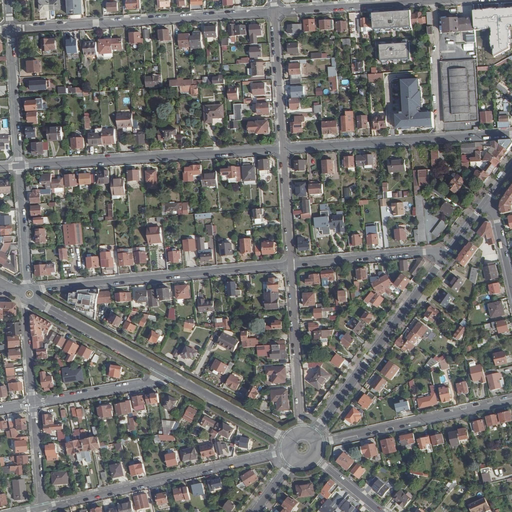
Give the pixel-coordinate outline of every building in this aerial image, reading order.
[(40,0),(41,11),(51,10),(50,0),(40,0)] [(50,0),(51,10),(61,10),(60,0),(50,0)] [(68,0),(69,15),(82,14),(81,0),(68,0)] [(112,3),(111,0),(108,0),(108,4),(108,8),(109,11),(118,11),(118,3),(114,3),(112,3)] [(126,0),(127,9),(141,8),(140,0),(126,0)] [(488,11),(474,12),(475,18),(475,28),(489,27),(488,11)] [(396,12),(373,14),(375,30),(395,29),(395,27),(398,27),(398,29),(405,28),(405,30),(413,29),(413,25),(412,15),(412,12),(396,13),(396,12)] [(507,28),(506,13),(503,13),(499,13),(499,14),(494,14),(495,26),(500,26),(500,23),(503,23),(504,28),(507,28)] [(418,15),(412,15),(413,25),(426,24),(426,18),(423,18),(423,14),(418,14),(418,15)] [(459,19),(460,33),(476,32),(475,28),(475,18),(459,19)] [(367,19),(361,19),(361,20),(362,30),(372,30),(372,22),(369,22),(367,22),(367,19)] [(460,33),(459,19),(444,20),(445,34),(460,33)] [(301,25),(302,33),(302,34),(306,34),(306,32),(316,32),(315,21),(305,21),(305,25),(301,25)] [(334,29),(334,21),(321,21),(322,30),(334,29)] [(347,31),(346,22),(337,23),(338,32),(347,31)] [(252,36),(253,44),(258,44),(258,36),(262,35),(262,25),(251,26),(252,36)] [(301,25),(288,26),(289,34),(290,34),(291,35),(295,35),(295,34),(302,33),(301,25)] [(217,27),(205,28),(206,38),(218,37),(217,27)] [(246,27),(236,27),(237,36),(246,36),(246,27)] [(160,42),(172,41),(172,38),(170,38),(170,31),(160,31),(160,42)] [(144,46),(144,39),(141,39),(141,33),(130,34),(131,45),(142,44),(142,46),(144,46)] [(191,47),(191,49),(203,48),(202,33),(193,33),(193,37),(190,37),(191,47)] [(190,37),(190,35),(180,35),(181,48),(191,47),(190,37)] [(476,44),(476,36),(467,37),(468,45),(476,44)] [(72,40),(69,40),(69,53),(80,53),(80,40),(77,40),(75,37),(72,40)] [(50,41),(50,39),(44,40),(45,52),(50,52),(50,50),(52,50),(53,52),(56,52),(56,50),(57,50),(57,40),(50,41)] [(112,39),(105,40),(100,40),(101,54),(104,53),(104,56),(106,57),(113,57),(113,53),(113,49),(112,39)] [(122,39),(112,39),(113,49),(123,49),(122,39)] [(410,42),(379,44),(380,61),(411,59),(410,42)] [(98,55),(97,43),(84,44),(85,56),(98,55)] [(299,53),(298,44),(289,44),(290,54),(294,54),(294,55),(298,55),(298,53),(299,53)] [(252,58),(262,57),(262,48),(251,48),(252,58)] [(39,60),(26,60),(27,73),(40,72),(39,60)] [(445,122),(479,120),(474,60),(441,62),(445,122)] [(301,61),(291,61),(291,65),(291,76),(292,76),(292,80),(301,79),(303,79),(302,64),(301,61)] [(267,67),(266,62),(253,63),(253,77),(265,76),(264,67),(267,67)] [(357,64),(352,64),(353,72),(357,72),(359,72),(359,71),(361,71),(361,72),(365,71),(364,63),(357,63),(357,64)] [(146,78),(147,89),(151,89),(151,87),(160,86),(163,86),(162,75),(158,75),(158,77),(146,78)] [(203,81),(193,82),(193,86),(197,86),(200,86),(209,85),(209,79),(209,77),(203,78),(203,81)] [(225,79),(225,77),(219,77),(219,78),(209,79),(209,85),(225,84),(225,79)] [(334,89),(338,89),(338,77),(330,77),(330,82),(334,82),(334,89)] [(420,77),(404,78),(406,113),(399,113),(399,126),(435,123),(434,110),(421,111),(420,106),(425,105),(424,89),(421,90),(420,77)] [(184,79),(178,79),(178,81),(178,87),(180,87),(193,86),(193,82),(193,81),(184,81),(184,79)] [(50,80),(32,81),(32,91),(50,90),(50,80)] [(498,83),(495,87),(504,94),(508,90),(498,83)] [(266,95),(265,84),(253,85),(254,96),(266,95)] [(193,86),(180,87),(180,89),(182,89),(182,92),(193,92),(193,95),(197,95),(197,89),(197,86),(193,86)] [(239,88),(229,89),(230,100),(240,99),(239,88)] [(27,102),(27,111),(38,110),(44,110),(43,99),(37,99),(37,100),(31,101),(31,102),(27,102)] [(301,109),(300,99),(291,100),(291,110),(301,109)] [(236,121),(239,120),(243,120),(242,107),(245,107),(245,104),(235,105),(235,115),(236,121)] [(271,114),(270,104),(259,105),(254,105),(255,111),(257,111),(257,115),(260,115),(271,114)] [(205,107),(206,123),(213,122),(213,118),(224,117),(223,105),(205,107)] [(487,106),(480,106),(481,113),(482,113),(483,123),(492,123),(492,113),(487,113),(487,106)] [(498,122),(499,128),(510,128),(509,111),(508,111),(508,114),(504,114),(504,113),(501,113),(501,115),(500,115),(500,117),(500,122),(498,122)] [(39,124),(38,113),(29,113),(29,122),(34,122),(34,124),(39,124)] [(305,114),(296,114),(296,122),(294,123),(292,124),(292,133),(297,133),(297,131),(304,130),(303,127),(303,123),(305,123),(305,116),(305,114)] [(374,123),(372,123),(372,130),(381,129),(381,127),(385,127),(384,116),(380,116),(380,119),(374,120),(374,123)] [(343,132),(352,131),(352,130),(354,129),(354,122),(348,123),(347,117),(342,117),(343,132)] [(368,128),(367,117),(358,117),(359,129),(368,128)] [(259,122),(259,119),(255,119),(255,122),(251,123),(251,133),(259,132),(259,134),(270,133),(270,128),(271,128),(271,122),(269,122),(269,121),(268,121),(259,122)] [(228,121),(228,129),(240,128),(239,120),(236,121),(231,121),(228,121)] [(323,122),(323,134),(338,133),(337,121),(323,122)] [(37,138),(36,128),(27,129),(27,133),(28,133),(28,138),(37,138)] [(48,129),(49,141),(59,141),(58,139),(63,139),(62,128),(48,129)] [(103,130),(102,129),(96,129),(96,134),(90,135),(90,144),(94,144),(94,145),(98,145),(104,145),(103,130)] [(103,130),(104,145),(111,144),(116,144),(114,130),(103,130)] [(178,135),(177,130),(165,131),(165,132),(161,132),(161,140),(166,140),(166,141),(171,141),(171,139),(173,139),(174,137),(177,137),(177,135),(178,135)] [(136,135),(134,135),(135,144),(145,144),(144,133),(139,133),(139,136),(136,136),(136,135)] [(73,145),(73,149),(85,148),(84,139),(77,139),(76,134),(73,134),(73,137),(69,137),(69,145),(73,145)] [(511,140),(501,141),(501,145),(509,150),(511,145),(511,140)] [(501,141),(492,141),(492,147),(495,148),(505,156),(509,150),(501,145),(501,141)] [(475,143),(461,144),(461,153),(475,152),(475,143)] [(43,144),(35,144),(35,150),(34,150),(34,155),(44,155),(43,144)] [(489,150),(488,152),(493,155),(501,161),(505,156),(495,148),(495,149),(495,150),(494,152),(489,150)] [(482,161),(481,151),(476,151),(477,157),(471,157),(471,162),(472,162),(482,161)] [(488,152),(484,161),(489,161),(497,166),(501,161),(493,155),(488,152)] [(365,156),(357,157),(358,165),(361,165),(361,166),(366,165),(374,165),(374,155),(365,156)] [(355,167),(354,157),(345,158),(346,168),(355,167)] [(271,170),(270,160),(260,161),(261,175),(267,175),(267,170),(271,170)] [(308,165),(308,160),(296,161),(297,171),(306,171),(305,165),(308,165)] [(406,171),(405,160),(389,161),(390,175),(395,175),(395,172),(406,171)] [(324,161),(324,174),(335,173),(334,161),(324,161)] [(484,161),(482,161),(472,162),(476,165),(485,172),(490,175),(497,166),(489,161),(484,161)] [(251,165),(249,165),(249,167),(244,168),(245,181),(256,181),(255,167),(251,167),(251,165)] [(186,175),(193,175),(197,175),(197,166),(192,166),(192,168),(186,168),(186,175)] [(240,177),(242,177),(241,167),(230,168),(230,169),(222,170),(223,176),(229,176),(229,179),(232,179),(232,183),(238,183),(237,178),(240,178),(240,177)] [(429,170),(419,170),(420,186),(430,185),(429,170)] [(98,174),(98,184),(110,183),(109,171),(104,171),(104,174),(98,174)] [(129,172),(130,181),(133,181),(140,181),(140,171),(129,172)] [(477,174),(474,177),(483,184),(490,175),(485,172),(483,174),(479,171),(478,171),(476,173),(477,174)] [(152,182),(152,188),(158,188),(157,172),(147,172),(148,182),(152,182)] [(53,188),(52,174),(47,175),(46,176),(43,176),(44,185),(47,185),(47,189),(53,189),(53,188)] [(55,174),(52,174),(53,188),(55,188),(64,187),(64,179),(60,179),(60,180),(55,180),(55,174)] [(81,185),(96,184),(95,175),(91,175),(91,174),(80,175),(80,176),(81,185)] [(213,186),(218,186),(217,174),(211,174),(202,174),(203,188),(213,187),(213,186)] [(449,187),(456,192),(457,194),(460,194),(462,191),(462,188),(461,188),(463,185),(462,184),(465,180),(458,175),(455,180),(454,179),(451,182),(453,183),(449,187)] [(77,186),(80,186),(81,185),(80,176),(76,177),(76,176),(67,176),(67,187),(77,187),(77,186)] [(113,195),(121,195),(125,195),(125,180),(112,180),(113,195)] [(0,193),(10,193),(9,181),(0,181),(0,193)] [(324,193),(323,184),(318,185),(315,185),(314,183),(314,182),(309,182),(310,193),(324,193)] [(298,196),(307,195),(306,183),(297,183),(298,196)] [(388,183),(383,183),(384,199),(387,198),(392,198),(391,191),(388,191),(388,183)] [(446,195),(434,186),(431,187),(444,198),(446,195)] [(39,190),(34,190),(34,194),(31,194),(32,203),(42,203),(41,195),(41,190),(39,190)] [(421,193),(416,196),(419,229),(420,241),(426,240),(422,200),(426,198),(422,192),(421,193)] [(511,197),(507,194),(502,202),(500,208),(502,214),(511,211),(511,208),(511,206),(511,205),(511,197)] [(162,205),(163,217),(171,216),(171,215),(167,215),(167,212),(179,211),(180,213),(184,212),(183,207),(183,205),(179,205),(179,204),(175,204),(174,202),(170,202),(170,204),(162,205)] [(404,202),(392,203),(393,208),(394,208),(394,210),(394,216),(405,215),(404,202)] [(450,217),(456,209),(447,202),(441,210),(450,217)] [(114,203),(108,204),(109,217),(107,217),(107,221),(116,221),(114,203)] [(42,216),(42,211),(41,207),(41,206),(32,207),(33,216),(42,216)] [(262,215),(262,209),(260,209),(251,210),(252,220),(255,219),(255,224),(260,224),(260,215),(262,215)] [(330,216),(331,233),(335,233),(334,227),(334,225),(338,225),(338,227),(339,233),(343,233),(343,232),(345,231),(344,216),(330,216)] [(438,237),(448,224),(443,220),(433,234),(438,237)] [(486,222),(477,234),(483,238),(486,235),(487,235),(489,245),(495,244),(490,223),(486,222)] [(84,244),(82,224),(68,225),(64,225),(66,245),(84,244)] [(400,229),(396,230),(397,240),(407,239),(406,229),(405,229),(405,225),(399,225),(400,229)] [(0,236),(2,237),(2,236),(7,236),(6,232),(9,231),(9,226),(0,226),(0,236)] [(148,230),(149,243),(156,242),(156,240),(162,240),(161,228),(148,230)] [(46,243),(45,230),(36,230),(37,244),(46,243)] [(368,235),(369,244),(379,244),(378,235),(368,235)] [(362,237),(349,238),(350,246),(363,245),(362,237)] [(301,251),(311,250),(311,242),(305,242),(305,238),(299,238),(301,251)] [(252,253),(250,239),(241,240),(243,254),(244,254),(244,255),(247,255),(247,254),(252,253)] [(196,251),(195,240),(184,241),(185,252),(196,251)] [(269,243),(269,242),(266,242),(266,244),(264,244),(265,255),(276,254),(277,253),(276,244),(275,243),(269,243)] [(233,255),(232,243),(221,244),(222,257),(227,256),(227,255),(233,255)] [(478,248),(470,243),(457,261),(464,267),(478,248)] [(60,256),(61,260),(68,259),(67,249),(65,249),(65,247),(59,247),(59,248),(60,251),(60,256)] [(199,251),(200,260),(203,260),(203,261),(210,261),(210,259),(213,259),(212,249),(205,250),(205,247),(201,247),(201,250),(199,251)] [(146,248),(133,249),(134,254),(136,254),(137,264),(147,263),(146,248)] [(134,254),(133,249),(119,250),(121,266),(135,265),(134,254)] [(180,252),(178,252),(173,253),(166,254),(167,262),(167,263),(170,262),(170,263),(180,262),(179,259),(181,259),(180,252)] [(89,271),(94,271),(94,268),(100,267),(99,257),(92,258),(92,255),(88,255),(89,271)] [(7,257),(3,265),(14,271),(16,270),(15,256),(8,256),(7,257)] [(423,258),(416,259),(416,261),(418,261),(410,272),(415,275),(425,262),(423,258)] [(102,259),(103,267),(106,267),(107,270),(115,270),(115,268),(116,268),(115,261),(114,261),(114,259),(102,259)] [(409,270),(408,260),(400,261),(401,270),(409,270)] [(494,265),(493,263),(484,265),(484,267),(484,268),(487,280),(498,277),(495,265),(494,265)] [(37,275),(47,275),(47,265),(36,266),(37,275)] [(47,265),(47,275),(52,274),(52,272),(56,271),(55,265),(47,265)] [(371,278),(370,273),(367,273),(366,268),(357,269),(358,279),(371,278)] [(472,268),(469,280),(475,284),(478,269),(472,268)] [(334,270),(321,271),(323,283),(327,282),(327,280),(335,279),(334,270)] [(380,279),(379,272),(377,272),(378,278),(379,278),(379,280),(372,284),(374,288),(382,283),(380,279)] [(382,272),(379,272),(380,279),(382,283),(390,279),(387,275),(382,279),(381,276),(382,276),(382,272)] [(307,280),(307,284),(321,283),(320,274),(310,275),(310,278),(309,278),(309,280),(307,280)] [(411,280),(403,274),(395,284),(404,290),(411,280)] [(456,291),(464,282),(455,276),(448,285),(456,291)] [(268,293),(279,292),(278,287),(279,287),(279,283),(278,283),(278,278),(270,279),(270,281),(269,281),(270,288),(268,289),(268,293)] [(390,279),(382,283),(385,287),(390,292),(392,290),(388,287),(389,287),(389,286),(392,284),(390,279)] [(358,281),(355,281),(356,291),(356,298),(369,291),(367,288),(361,291),(360,290),(359,290),(358,281)] [(235,283),(228,283),(229,296),(232,296),(232,295),(237,294),(238,296),(242,295),(241,290),(239,290),(239,287),(237,287),(236,284),(235,284),(235,283)] [(385,287),(382,283),(374,288),(372,289),(376,293),(377,293),(384,290),(389,294),(390,292),(385,287)] [(501,293),(499,283),(490,285),(492,295),(501,293)] [(190,298),(188,286),(176,287),(177,299),(190,298)] [(79,293),(76,293),(75,294),(71,293),(69,303),(75,304),(76,303),(77,303),(76,309),(95,320),(97,304),(96,304),(99,293),(99,292),(99,289),(79,291),(79,293)] [(156,290),(148,291),(149,302),(149,304),(149,307),(158,306),(157,301),(171,300),(170,289),(168,289),(161,290),(159,290),(159,291),(157,291),(156,290)] [(149,302),(148,291),(136,292),(137,303),(142,303),(149,302)] [(444,291),(440,296),(441,296),(439,299),(437,302),(444,308),(448,303),(447,302),(452,296),(444,291)] [(99,293),(97,304),(112,303),(111,292),(99,293)] [(279,298),(279,292),(268,293),(265,293),(267,309),(279,308),(278,299),(279,298)] [(377,293),(376,293),(375,295),(371,292),(364,302),(368,305),(367,306),(369,307),(372,303),(377,307),(384,298),(377,293)] [(131,302),(130,293),(116,294),(117,303),(131,302)] [(315,305),(314,293),(304,294),(305,305),(315,305)] [(44,295),(43,300),(56,304),(57,300),(44,295)] [(14,305),(10,302),(6,302),(6,300),(2,300),(2,299),(0,299),(0,308),(3,308),(2,316),(6,316),(6,315),(14,315),(14,305)] [(214,311),(213,301),(205,301),(205,299),(199,299),(199,302),(198,302),(199,312),(214,311)] [(505,315),(502,301),(489,305),(492,318),(505,315)] [(317,309),(315,309),(315,318),(328,317),(327,311),(334,310),(340,310),(341,307),(337,307),(325,308),(324,308),(317,309)] [(424,319),(428,322),(429,320),(432,322),(437,315),(439,313),(431,307),(428,311),(429,312),(425,317),(426,318),(424,319)] [(132,311),(123,327),(125,328),(124,329),(128,331),(129,330),(133,332),(134,330),(135,329),(136,327),(130,323),(133,318),(136,312),(132,311)] [(372,319),(374,316),(368,312),(363,318),(370,324),(373,320),(372,319)] [(143,327),(150,315),(145,314),(139,325),(143,327)] [(48,335),(53,325),(35,315),(32,317),(35,350),(43,349),(43,344),(41,344),(40,342),(44,342),(42,332),(48,335)] [(110,316),(108,321),(118,327),(120,323),(121,321),(122,319),(116,316),(115,318),(110,316)] [(359,334),(365,325),(356,318),(349,327),(359,334)] [(227,329),(227,331),(233,332),(232,329),(230,329),(229,320),(219,321),(219,323),(216,324),(216,328),(225,327),(224,329),(227,329)] [(506,320),(497,322),(499,333),(509,331),(506,320)] [(274,329),(283,329),(282,322),(280,322),(279,321),(277,321),(277,323),(273,324),(274,329)] [(21,335),(19,322),(6,323),(7,335),(17,335),(21,335)] [(419,337),(420,338),(427,328),(419,322),(412,331),(419,337)] [(310,323),(310,332),(315,331),(319,331),(319,327),(319,325),(316,325),(315,325),(315,323),(310,323)] [(459,340),(466,331),(466,329),(462,326),(453,338),(457,340),(458,339),(459,340)] [(319,331),(315,331),(316,338),(327,338),(327,335),(327,334),(331,334),(333,334),(334,330),(329,330),(321,331),(319,331)] [(157,343),(160,336),(153,331),(148,340),(153,342),(153,341),(157,343)] [(242,332),(243,347),(258,346),(259,346),(258,339),(249,339),(248,331),(242,332)] [(419,337),(412,331),(406,339),(413,344),(419,337)] [(50,332),(47,338),(48,339),(53,342),(57,335),(50,332)] [(240,340),(224,332),(218,344),(235,352),(240,340)] [(355,339),(347,333),(345,336),(342,340),(341,342),(348,348),(355,339)] [(17,335),(7,335),(7,336),(8,347),(12,347),(12,345),(18,345),(17,335)] [(63,347),(66,340),(59,336),(55,343),(63,347)] [(401,336),(395,344),(404,350),(405,348),(409,351),(411,348),(412,348),(414,345),(413,344),(406,339),(401,336)] [(74,356),(78,348),(79,347),(75,344),(70,342),(65,351),(74,356)] [(188,345),(184,343),(180,350),(179,352),(183,354),(182,355),(187,358),(188,356),(193,359),(194,356),(196,357),(198,353),(187,347),(188,345)] [(330,343),(329,347),(334,351),(337,348),(330,343)] [(287,359),(286,344),(277,345),(273,345),(274,354),(271,354),(271,355),(271,359),(280,358),(280,359),(287,359)] [(258,356),(271,355),(271,354),(274,354),(273,345),(270,345),(259,346),(258,346),(258,356)] [(79,354),(89,360),(93,352),(84,347),(79,354)] [(179,352),(180,350),(176,348),(172,354),(177,357),(179,352)] [(17,352),(17,349),(8,350),(8,353),(7,353),(8,358),(19,357),(18,352),(17,352)] [(39,359),(48,359),(48,350),(39,350),(39,359)] [(234,363),(238,356),(241,352),(238,350),(232,362),(234,363)] [(507,363),(505,352),(494,354),(497,365),(507,363)] [(100,357),(96,355),(90,365),(93,367),(95,364),(96,364),(100,357)] [(433,359),(438,363),(440,362),(447,357),(443,355),(438,358),(436,356),(433,359)] [(442,370),(449,368),(447,357),(440,362),(442,370)] [(427,370),(429,368),(438,363),(433,359),(431,358),(424,367),(427,370)] [(225,373),(228,375),(234,363),(232,362),(231,361),(228,366),(217,360),(212,368),(224,374),(225,373)] [(387,366),(396,373),(399,369),(389,362),(387,366)] [(482,384),(486,383),(485,376),(484,372),(482,365),(470,367),(473,382),(480,380),(482,384)] [(111,376),(121,378),(122,367),(111,366),(111,367),(112,367),(111,376)] [(391,380),(396,373),(387,366),(381,373),(391,380)] [(284,373),(284,367),(267,368),(267,375),(272,375),(273,383),(286,383),(286,378),(286,373),(284,373)] [(69,380),(69,382),(82,380),(81,370),(70,372),(70,368),(62,369),(64,381),(69,380)] [(320,389),(330,375),(321,368),(311,382),(320,389)] [(498,373),(497,369),(484,372),(485,376),(488,376),(492,390),(502,388),(500,378),(501,378),(499,373),(498,373)] [(45,389),(55,387),(53,376),(47,377),(46,372),(42,373),(43,378),(42,378),(44,387),(45,387),(45,389)] [(227,385),(236,390),(241,381),(235,378),(235,377),(233,376),(233,377),(232,376),(227,385)] [(387,382),(379,376),(371,387),(373,388),(378,391),(379,393),(387,382)] [(7,384),(9,392),(22,390),(21,382),(14,383),(13,378),(10,378),(11,383),(7,384)] [(468,392),(465,380),(461,381),(461,383),(457,384),(459,394),(468,392)] [(243,401),(248,404),(251,398),(255,399),(255,398),(257,399),(258,398),(257,397),(259,394),(255,392),(256,390),(251,387),(247,395),(246,395),(243,401)] [(439,389),(442,403),(450,401),(449,396),(450,396),(449,388),(445,389),(444,387),(439,389)] [(289,411),(287,390),(271,391),(272,402),(277,402),(278,411),(289,411)] [(375,397),(369,392),(366,395),(365,395),(360,402),(367,408),(375,397)] [(158,393),(146,395),(148,404),(159,402),(158,393)] [(435,404),(433,397),(423,399),(422,394),(418,395),(419,400),(418,400),(419,408),(435,404)] [(137,409),(137,410),(140,409),(139,406),(145,405),(144,395),(133,398),(135,409),(137,409)] [(177,401),(170,396),(169,397),(167,396),(164,401),(166,402),(165,406),(173,410),(177,401)] [(410,410),(408,401),(404,402),(403,401),(400,401),(401,403),(395,404),(397,413),(410,410)] [(117,405),(118,416),(129,414),(127,403),(117,405)] [(103,407),(102,406),(99,407),(99,408),(98,408),(100,418),(113,416),(112,410),(113,410),(112,405),(111,405),(111,404),(108,405),(108,406),(103,407)] [(193,418),(197,411),(190,407),(189,409),(188,408),(186,410),(188,411),(186,414),(183,418),(185,419),(184,420),(188,422),(189,421),(191,423),(194,419),(193,418)] [(359,415),(360,413),(353,408),(346,418),(352,423),(355,420),(357,421),(361,416),(359,415)] [(54,421),(54,418),(53,416),(48,416),(48,415),(44,416),(45,425),(54,424),(54,421)] [(499,424),(497,415),(486,417),(488,427),(499,424)] [(213,434),(211,438),(213,438),(215,438),(219,432),(222,426),(205,416),(201,424),(206,427),(208,424),(217,429),(216,430),(214,429),(211,433),(213,434)] [(484,420),(470,423),(473,433),(476,432),(476,433),(485,431),(485,427),(486,427),(484,420)] [(179,423),(176,422),(174,426),(169,435),(172,435),(179,423)] [(234,429),(224,423),(222,426),(219,432),(229,439),(234,429)] [(9,425),(10,431),(10,433),(15,433),(15,430),(24,429),(24,424),(9,425)] [(64,424),(45,426),(46,432),(50,432),(50,433),(53,433),(53,430),(58,430),(58,433),(65,433),(64,424)] [(170,428),(162,426),(164,434),(169,435),(174,426),(172,425),(170,428)] [(462,429),(457,430),(457,431),(459,437),(467,436),(467,438),(469,438),(466,429),(463,430),(462,429)] [(459,437),(457,431),(449,433),(452,446),(461,444),(460,440),(459,437)] [(242,435),(238,432),(236,444),(236,446),(249,449),(250,439),(242,437),(242,435)] [(75,442),(76,447),(84,446),(83,441),(82,438),(81,433),(74,434),(75,442)] [(402,446),(415,443),(413,434),(408,435),(407,434),(404,435),(404,436),(400,437),(402,446)] [(445,444),(443,434),(432,437),(434,446),(445,444)] [(17,437),(15,437),(16,452),(26,451),(25,441),(27,441),(26,436),(17,437)] [(429,437),(422,439),(418,440),(419,445),(420,445),(421,451),(427,449),(428,454),(433,453),(431,444),(429,437)] [(388,442),(387,440),(381,442),(384,454),(396,451),(393,441),(388,442)] [(118,452),(125,451),(123,442),(122,442),(117,443),(118,452)] [(216,443),(219,455),(223,454),(222,449),(227,448),(226,444),(221,445),(221,442),(220,442),(216,443)] [(47,455),(56,454),(55,446),(55,444),(49,445),(49,446),(46,446),(47,455)] [(201,446),(203,457),(215,455),(213,444),(201,446)] [(361,447),(363,454),(366,453),(366,455),(367,457),(377,455),(374,444),(361,447)] [(181,451),(183,460),(193,458),(193,459),(197,458),(195,448),(181,451)] [(176,453),(166,456),(169,467),(178,464),(176,453)] [(348,470),(354,461),(344,453),(337,461),(348,470)] [(26,455),(17,456),(17,464),(27,463),(26,455)] [(139,460),(135,461),(138,475),(142,474),(142,473),(146,472),(144,464),(140,464),(139,460)] [(359,478),(366,470),(358,463),(351,472),(359,478)] [(114,478),(124,476),(121,464),(111,466),(114,478)] [(3,467),(1,467),(2,473),(15,472),(16,474),(21,474),(21,466),(3,467)] [(240,484),(237,486),(242,490),(258,479),(252,470),(241,477),(244,481),(242,483),(241,482),(240,483),(240,484)] [(69,483),(67,472),(53,473),(54,484),(63,483),(63,484),(69,483)] [(489,472),(481,474),(483,485),(491,483),(489,472)] [(214,491),(214,489),(223,487),(222,479),(221,479),(221,478),(214,479),(215,481),(212,481),(212,480),(209,480),(211,491),(214,491)] [(25,499),(23,479),(21,479),(13,480),(15,500),(25,499)] [(387,494),(390,497),(396,489),(384,479),(377,487),(386,495),(387,494)] [(325,496),(335,483),(331,480),(321,492),(325,496)] [(196,496),(205,494),(203,483),(193,485),(196,496)] [(449,488),(446,492),(448,494),(456,484),(452,483),(448,487),(449,488)] [(314,495),(313,484),(298,486),(299,497),(314,495)] [(190,497),(188,487),(174,490),(177,501),(186,499),(187,501),(191,501),(190,497)] [(405,507),(411,499),(400,490),(394,498),(399,502),(398,504),(402,507),(404,506),(405,507)] [(163,504),(169,502),(166,493),(157,495),(159,505),(163,504)] [(138,497),(134,498),(137,510),(146,508),(144,503),(149,502),(147,494),(138,496),(138,497)] [(292,511),(298,502),(294,499),(293,500),(289,497),(283,505),(292,511)] [(488,511),(492,511),(487,498),(470,505),(472,511),(479,511),(485,510),(485,511),(488,511)] [(332,502),(328,499),(319,510),(321,511),(333,511),(335,510),(330,505),(332,502)] [(347,501),(344,499),(341,503),(338,507),(335,510),(333,511),(341,511),(343,511),(351,511),(355,508),(351,505),(350,506),(346,503),(347,501)] [(229,511),(230,511),(236,505),(230,501),(225,508),(229,511)]
